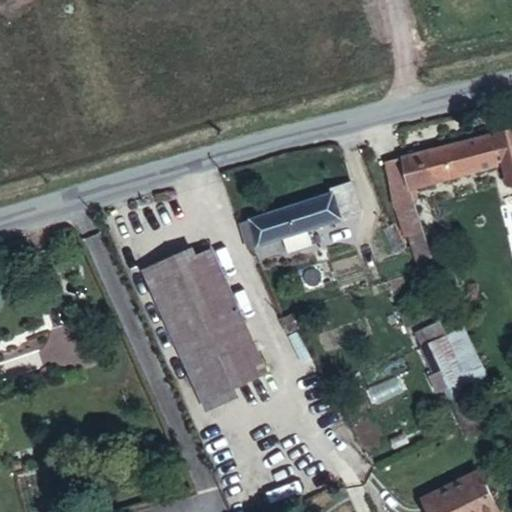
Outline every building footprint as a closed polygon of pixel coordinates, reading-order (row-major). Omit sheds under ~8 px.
[(511,177),(503,138),(481,142),(486,170),(489,190),(511,185),(511,177)] [(486,170),(481,142),(391,161),(397,188),(400,187),(486,170)] [(397,188),(391,161),(380,163),(389,205),(400,203),(404,202),(400,187),(397,188)] [(340,184),(223,214),(236,242),(263,235),(291,228),(347,214),(340,184)] [(400,203),(389,205),(398,234),(409,232),(400,203)] [(295,245),(291,228),(263,235),(268,252),(295,245)] [(178,256),(132,277),(138,290),(184,269),(178,256)] [(184,269),(138,290),(167,354),(236,330),(203,260),(184,269)] [(489,380),(467,324),(446,332),(442,320),(417,330),(442,398),(489,380)] [(248,357),(236,330),(167,354),(182,388),(248,357)] [(261,387),(248,357),(182,388),(196,417),(261,387)] [(450,428),(469,419),(463,406),(444,416),(450,428)] [(494,511),(481,482),(426,508),(427,511),(494,511)]
